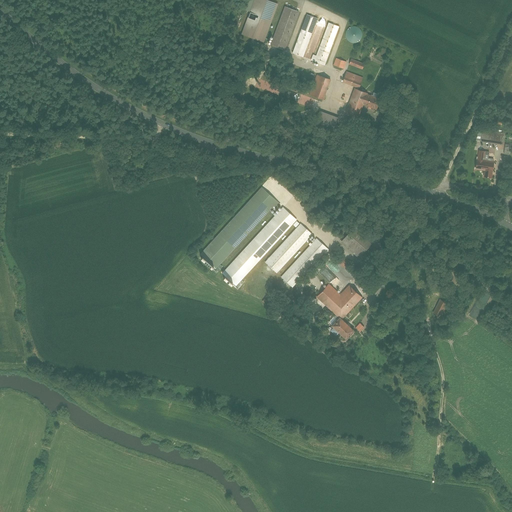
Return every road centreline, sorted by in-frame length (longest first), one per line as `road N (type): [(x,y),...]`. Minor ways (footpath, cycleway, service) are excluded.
road 1 (tertiary): [(437,194),(254,155),(163,124),(88,82),(0,10)]
road 2 (track): [(163,124),(159,134),(129,136),(0,130)]
road 3 (track): [(441,185),(511,40)]
road 4 (unknown): [(320,109),(445,177)]
